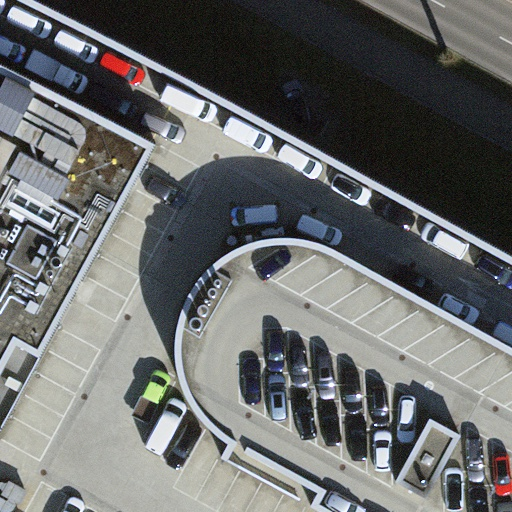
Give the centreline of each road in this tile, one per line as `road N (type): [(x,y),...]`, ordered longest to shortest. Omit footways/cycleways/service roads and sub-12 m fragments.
road 1 (unknown): [(181,511),(84,440),(69,402),(77,352),(130,217),(179,165),(217,150),(277,154),(511,281)]
road 2 (unknown): [(511,511),(213,374),(190,351),(182,299),(201,265),(241,252),(511,372)]
